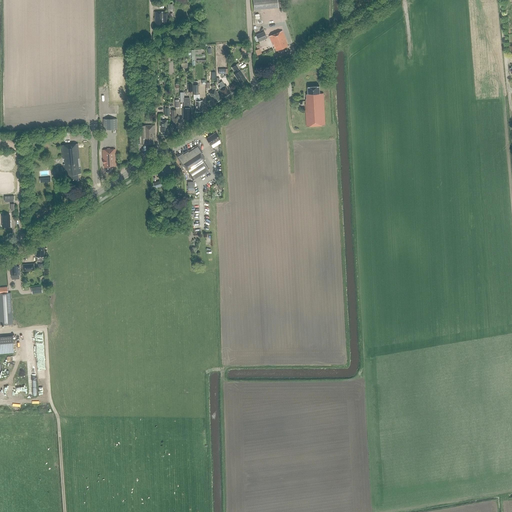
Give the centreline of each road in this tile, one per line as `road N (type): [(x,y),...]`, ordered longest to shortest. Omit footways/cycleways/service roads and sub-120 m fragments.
road 1 (track): [(288,68),(290,186),(228,199),(216,210),(225,511)]
road 2 (secondary): [(0,256),(386,0)]
road 3 (track): [(0,332),(45,330),(63,511)]
road 4 (track): [(149,0),(161,153)]
